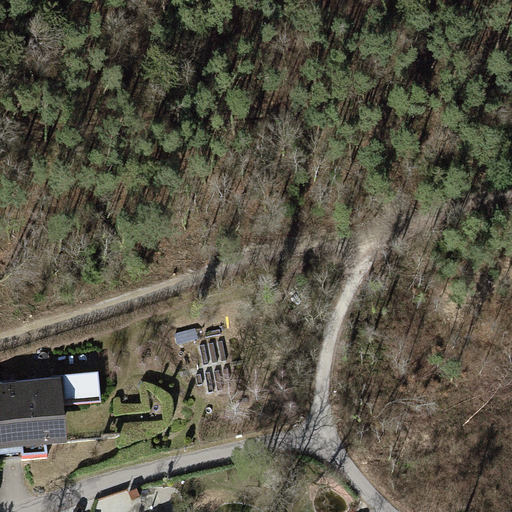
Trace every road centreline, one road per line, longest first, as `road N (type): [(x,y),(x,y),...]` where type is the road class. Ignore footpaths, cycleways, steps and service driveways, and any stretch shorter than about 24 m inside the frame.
road 1 (track): [(371,222),(0,337)]
road 2 (track): [(316,426),(320,299),(371,222),(511,187)]
road 3 (residential): [(24,511),(90,486),(316,426)]
